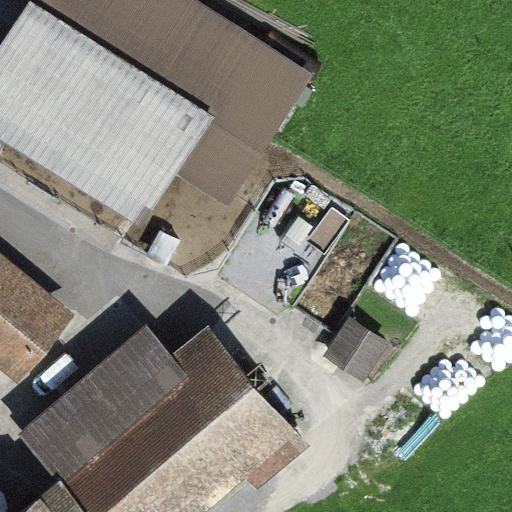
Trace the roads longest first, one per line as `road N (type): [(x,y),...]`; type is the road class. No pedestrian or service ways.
road 1 (track): [(0,182),(123,261),(200,282),(393,424)]
road 2 (track): [(511,344),(265,511)]
